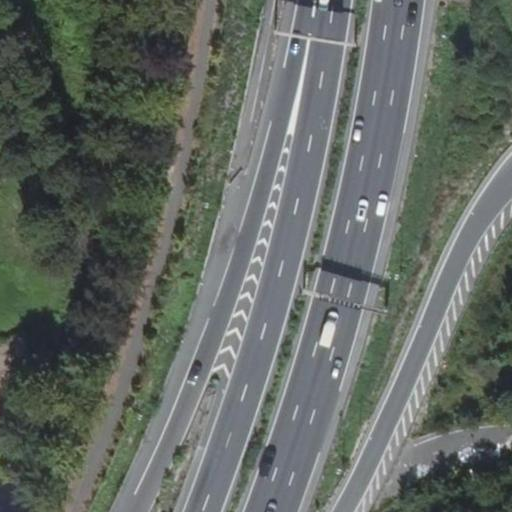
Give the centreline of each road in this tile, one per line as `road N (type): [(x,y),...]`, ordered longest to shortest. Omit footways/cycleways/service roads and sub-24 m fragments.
road 1 (motorway): [(270,511),(340,285),(395,0)]
road 2 (trunk): [(322,38),(282,127),(229,298),(135,511)]
road 3 (motorway): [(322,38),(313,130),(270,308),(198,511)]
road 4 (motorway): [(348,511),(456,264),(482,213),(511,180)]
